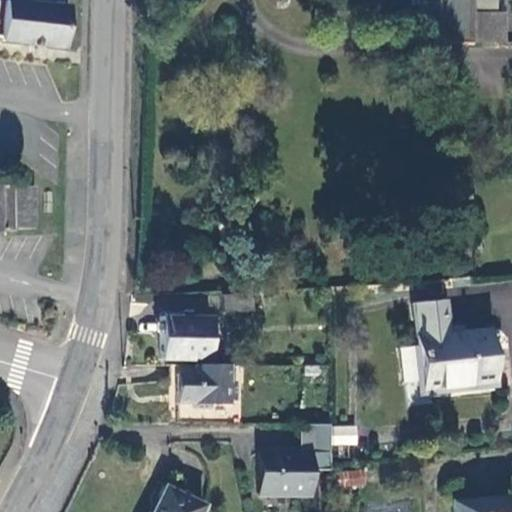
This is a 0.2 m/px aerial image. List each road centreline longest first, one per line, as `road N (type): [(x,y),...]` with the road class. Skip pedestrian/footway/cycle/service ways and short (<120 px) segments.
road 1 (tertiary): [(111,0),(102,278),(74,386)]
road 2 (tertiary): [(74,386),(6,511)]
